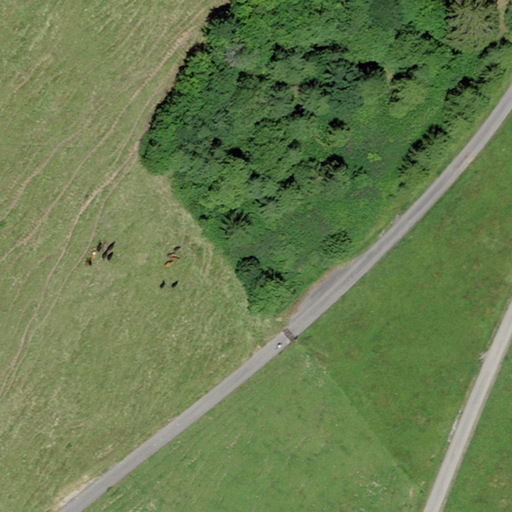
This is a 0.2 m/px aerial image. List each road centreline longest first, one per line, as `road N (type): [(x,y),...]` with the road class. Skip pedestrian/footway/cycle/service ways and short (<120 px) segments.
road 1 (unclassified): [(70,511),(289,334),(415,213),(511,97)]
road 2 (unclassified): [(511,316),(431,511)]
